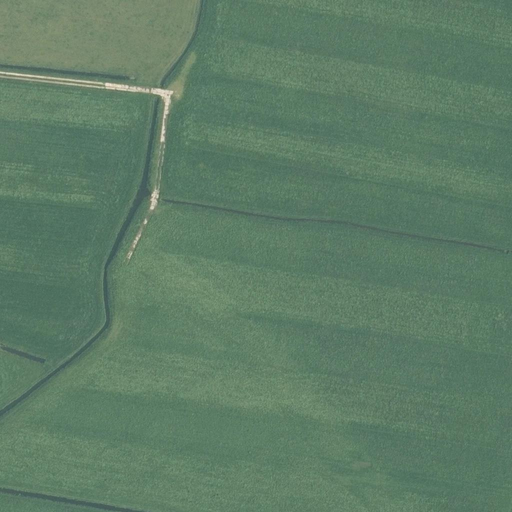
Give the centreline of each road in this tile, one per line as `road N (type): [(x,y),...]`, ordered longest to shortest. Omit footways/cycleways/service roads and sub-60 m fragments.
road 1 (track): [(0,437),(123,320),(119,273),(154,198),(166,100),(0,73)]
road 2 (track): [(160,93),(353,0)]
